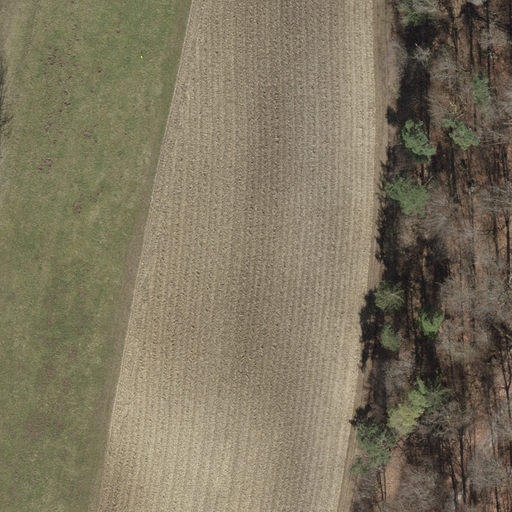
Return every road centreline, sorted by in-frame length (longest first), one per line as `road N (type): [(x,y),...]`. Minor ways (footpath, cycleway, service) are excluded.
road 1 (track): [(343,511),(383,211),(379,0)]
road 2 (track): [(450,511),(511,394)]
